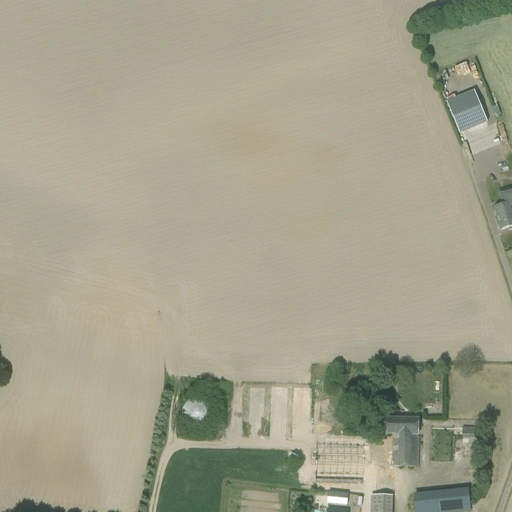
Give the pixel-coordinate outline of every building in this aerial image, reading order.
[(461,135),(487,124),(474,91),(447,102),(461,135)] [(511,188),(500,192),(504,205),(495,208),(501,231),(511,227),(511,188)] [(207,409),(207,408),(207,406),(206,402),(204,399),(202,397),(199,395),(197,394),(194,393),(191,393),(187,394),(185,395),(182,397),(180,398),(178,401),(177,404),(177,406),(177,409),(177,412),(178,415),(180,417),(182,420),(185,422),(187,423),(191,424),(193,424),(196,423),(199,422),(201,421),(203,419),(205,417),(206,414),(207,411),(207,409)] [(419,435),(419,419),(384,418),(384,435),(419,435)] [(462,427),(462,438),(475,439),(475,427),(462,427)] [(370,442),(370,445),(316,444),(315,485),(392,487),(392,467),(419,468),(420,438),(393,437),(392,450),(375,450),(375,442),(370,442)] [(471,511),(469,488),(414,494),(415,511),(471,511)] [(328,503),(347,505),(348,494),(329,492),(328,503)] [(372,495),(371,511),(391,511),(392,495),(372,495)]
